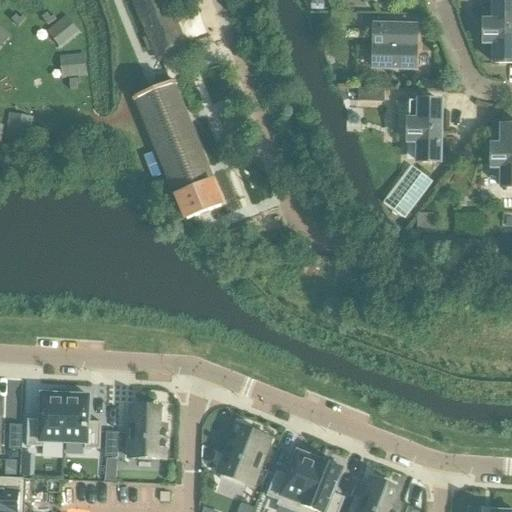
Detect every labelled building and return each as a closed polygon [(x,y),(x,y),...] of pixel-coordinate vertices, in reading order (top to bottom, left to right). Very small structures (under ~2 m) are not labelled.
[(136,0),(154,45),(160,59),(184,50),(179,39),(165,5),(163,0),(136,0)] [(494,45),(494,64),(511,64),(511,3),(494,3),(494,23),(484,23),(484,45),(494,45)] [(357,14),(331,13),(330,26),(356,27),(357,14)] [(47,14),(42,18),(48,26),(57,20),(54,17),(51,19),(47,14)] [(16,16),(11,21),(18,28),(26,20),(23,17),(20,20),(16,16)] [(375,27),(374,69),(415,71),(416,28),(375,27)] [(185,55),(190,69),(247,50),(242,37),(185,55)] [(80,80),(69,81),(70,91),(77,90),(76,84),(80,84),(80,80)] [(154,92),(133,100),(134,103),(138,101),(187,221),(221,207),(172,87),(177,85),(176,83),(171,85),(154,92)] [(358,89),(358,102),(384,103),(385,90),(358,89)] [(418,164),(440,164),(441,103),(409,103),(409,144),(418,144),(418,164)] [(502,147),(492,147),(492,170),(502,170),(502,189),(511,188),(511,128),(502,128),(502,147)] [(40,129),(38,140),(48,141),(49,134),(43,133),(44,129),(40,129)] [(1,145),(0,156),(4,156),(4,152),(10,152),(11,146),(1,145)] [(383,204),(404,220),(432,183),(411,167),(383,204)] [(419,216),(419,231),(433,232),(433,217),(419,216)] [(242,248),(238,235),(226,238),(231,252),(242,248)] [(64,444),(66,392),(54,391),(54,396),(42,395),(41,421),(28,421),(27,448),(42,448),(43,444),(64,444)] [(64,444),(85,445),(85,450),(100,451),(101,423),(88,423),(90,397),(78,397),(78,392),(66,392),(64,444)] [(131,409),(129,459),(165,460),(165,449),(166,449),(166,448),(165,448),(165,444),(166,444),(166,443),(165,443),(166,439),(166,438),(165,438),(166,433),(167,433),(166,433),(166,427),(160,427),(160,410),(137,409),(131,409)] [(9,451),(21,451),(22,426),(10,426),(9,451)] [(222,464),(218,475),(222,476),(220,481),(246,491),(247,486),(252,488),(270,441),(264,439),(264,438),(243,430),(236,446),(230,443),(228,448),(227,449),(228,450),(227,453),(226,453),(225,454),(226,454),(224,459),(224,458),(223,459),(224,460),(223,464),(222,463),(221,464),(222,464)] [(117,458),(118,434),(106,433),(105,458),(117,458)] [(276,472),(266,497),(278,502),(277,507),(290,511),(299,511),(320,460),(319,460),(319,461),(298,453),(291,469),(288,477),(286,476),(276,472)] [(6,460),(6,476),(18,476),(18,461),(6,460)] [(320,460),(299,511),(339,511),(345,499),(333,494),(343,469),(331,464),(323,461),(320,460)] [(23,496),(24,480),(0,479),(0,511),(19,511),(20,495),(23,496)] [(370,481),(358,511),(396,511),(398,509),(392,507),(398,491),(377,482),(376,483),(370,481)]
